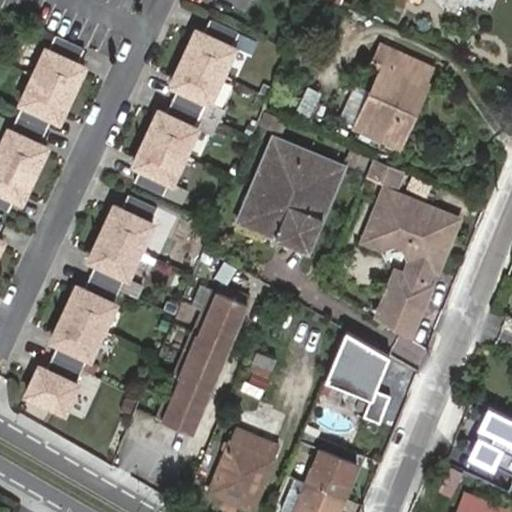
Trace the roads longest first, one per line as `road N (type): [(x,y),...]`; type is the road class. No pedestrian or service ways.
road 1 (residential): [(391,511),(511,224)]
road 2 (tertiary): [(149,511),(0,425)]
